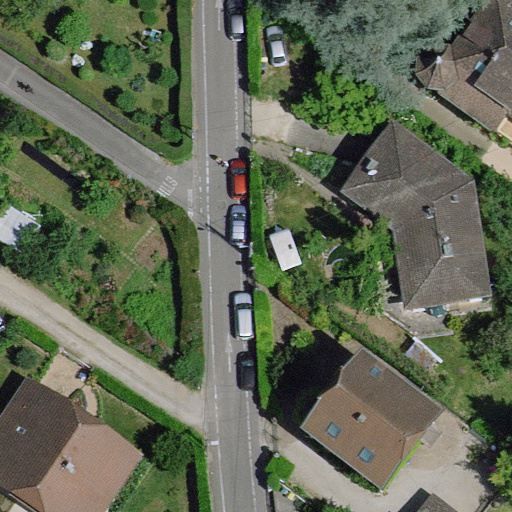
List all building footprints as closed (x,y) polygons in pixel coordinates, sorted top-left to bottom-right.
[(511,17),(508,15),(488,1),(429,84),(511,143),(511,17)] [(464,186),(389,132),(340,192),(395,228),(402,308),(482,295),(464,186)] [(428,419),(355,364),(301,435),(374,490),(428,419)] [(95,511),(130,459),(26,390),(0,428),(0,485),(40,511),(95,511)] [(447,511),(431,500),(422,511),(447,511)]
